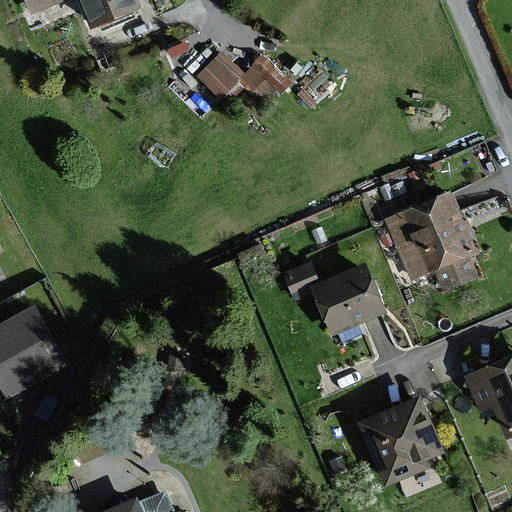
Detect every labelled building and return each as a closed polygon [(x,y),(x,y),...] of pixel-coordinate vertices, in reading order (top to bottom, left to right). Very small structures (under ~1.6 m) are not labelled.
[(137,8),(134,0),(28,0),(32,11),(58,0),(81,0),(92,26),(137,8)] [(244,74),(223,54),(203,76),(224,95),(244,74)] [(476,251),(451,193),(397,216),(423,278),(436,272),(446,295),(481,280),(470,254),(476,251)] [(385,314),(365,266),(312,288),(332,336),(385,314)] [(65,366),(34,308),(0,326),(0,384),(7,397),(65,366)] [(511,441),(511,357),(468,377),(483,412),(493,408),(508,443),(511,441)] [(442,455),(418,399),(359,424),(386,487),(427,469),(424,462),(442,455)] [(173,511),(165,493),(140,502),(138,497),(101,511),(173,511)]
